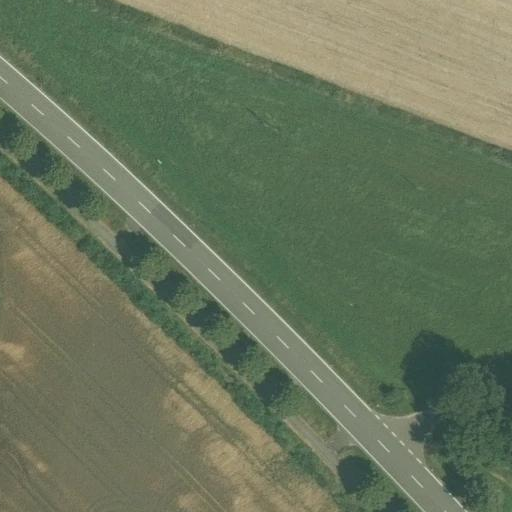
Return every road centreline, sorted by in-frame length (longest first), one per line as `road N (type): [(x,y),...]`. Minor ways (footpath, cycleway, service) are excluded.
road 1 (secondary): [(0,81),(373,441)]
road 2 (unclassified): [(373,441),(437,414),(511,430)]
